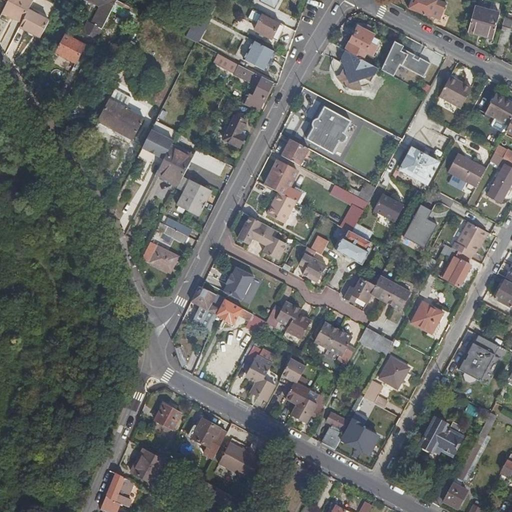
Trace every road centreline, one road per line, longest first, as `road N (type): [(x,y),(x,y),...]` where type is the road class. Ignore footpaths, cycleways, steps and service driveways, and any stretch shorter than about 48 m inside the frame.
road 1 (tertiary): [(149,339),(83,192),(0,75)]
road 2 (residential): [(375,486),(511,227)]
road 3 (unclassified): [(342,0),(211,239)]
road 4 (tertiary): [(375,486),(167,375),(156,355)]
road 5 (residential): [(368,318),(211,239)]
road 6 (residential): [(156,355),(90,511)]
road 7 (residential): [(387,179),(453,49)]
